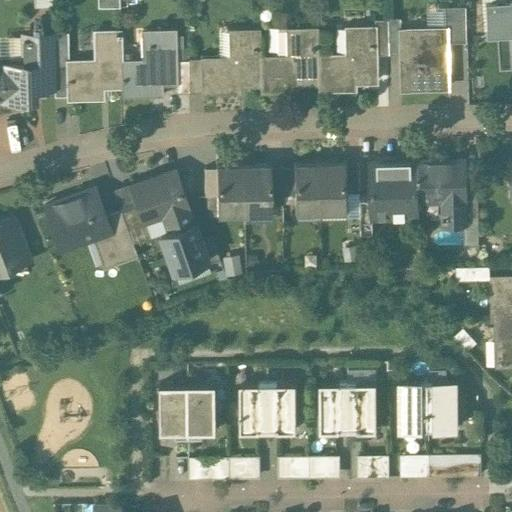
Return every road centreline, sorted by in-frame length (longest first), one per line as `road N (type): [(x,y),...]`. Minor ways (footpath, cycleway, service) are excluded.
road 1 (residential): [(511,121),(177,130),(0,173)]
road 2 (residential): [(511,494),(215,499),(193,511)]
